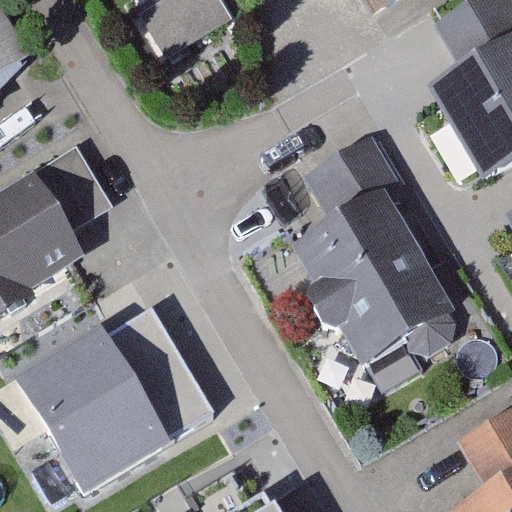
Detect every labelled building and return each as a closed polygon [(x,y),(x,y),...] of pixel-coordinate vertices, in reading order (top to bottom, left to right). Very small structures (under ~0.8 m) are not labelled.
[(135,0),(140,14),(176,0),(135,0)] [(227,27),(210,0),(186,0),(144,25),(167,63),(227,27)] [(358,0),(374,25),(415,0),(358,0)] [(511,8),(507,0),(486,0),(440,28),(467,73),(429,98),(484,193),(511,176),(511,224),(505,229),(511,240),(511,8)] [(0,98),(33,65),(0,8),(0,98)] [(412,205),(374,144),(310,181),(338,228),(292,258),(311,290),(309,311),(324,336),(343,340),(365,377),(369,374),(384,400),(421,377),(410,360),(430,364),(451,351),(457,331),(453,325),(457,323),(393,214),(412,205)] [(116,214),(79,152),(0,198),(0,325),(37,303),(34,298),(87,266),(70,239),(116,214)] [(211,420),(150,320),(23,398),(85,498),(211,420)] [(511,511),(511,420),(457,452),(486,502),(469,511),(511,511)]
